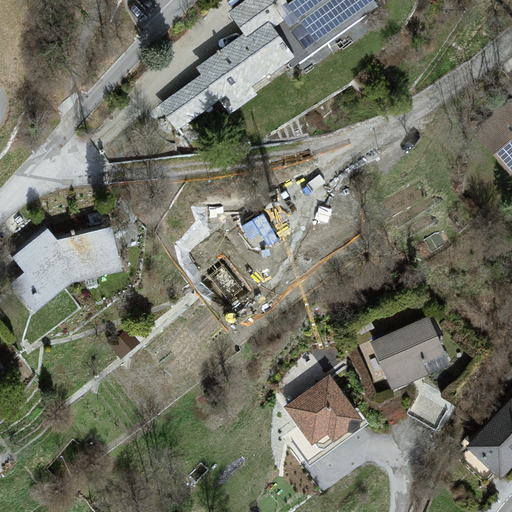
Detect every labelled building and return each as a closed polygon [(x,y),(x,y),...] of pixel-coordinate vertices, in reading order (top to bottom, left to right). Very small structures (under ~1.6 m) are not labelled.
[(207,75),(162,107),(176,126),(220,95),(231,110),(255,93),(250,85),(287,58),(293,65),(376,5),(372,0),(295,0),(287,6),(282,0),(249,0),(231,13),(247,35),(202,68),(207,75)] [(511,89),(511,101),(478,131),(511,170),(511,169),(511,89)] [(47,230),(14,257),(26,273),(12,285),(32,309),(70,281),(120,271),(111,229),(58,242),(47,230)] [(430,316),(372,342),(394,389),(451,363),(430,316)] [(329,374),(284,407),(312,446),(315,443),(320,450),(362,419),(329,374)] [(511,402),(471,448),(501,476),(511,464),(511,402)]
